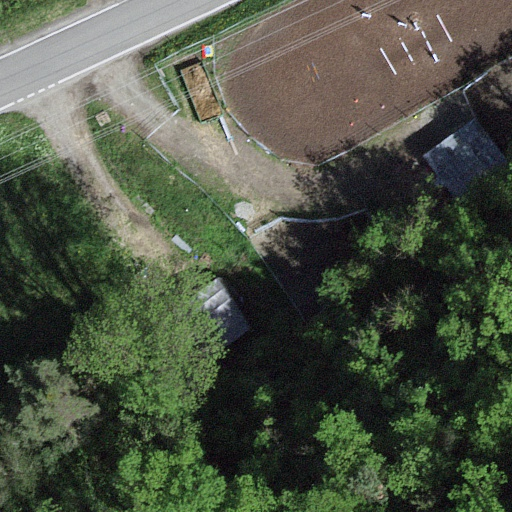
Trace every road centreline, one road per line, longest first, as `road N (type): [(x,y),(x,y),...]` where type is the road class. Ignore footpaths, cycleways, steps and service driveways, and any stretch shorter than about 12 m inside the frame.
road 1 (track): [(30,68),(137,328)]
road 2 (unclassified): [(180,0),(0,83)]
